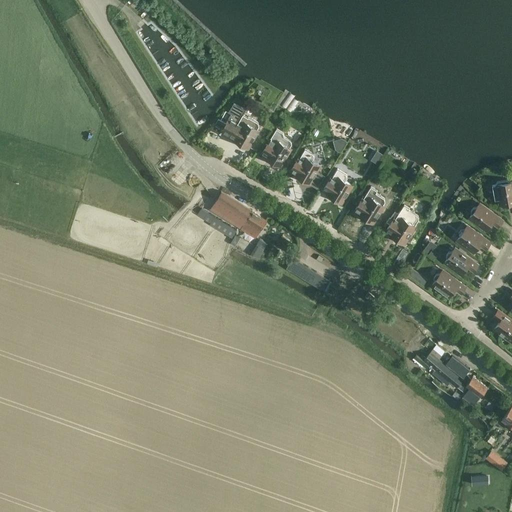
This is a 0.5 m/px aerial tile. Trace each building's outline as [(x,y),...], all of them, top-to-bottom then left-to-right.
[(218,119),(215,124),(223,129),(222,130),(223,131),(229,135),(235,138),(234,140),(240,143),(241,146),(244,147),(246,147),(248,148),(258,130),(257,129),(259,126),(258,122),(248,116),(248,117),(243,114),(246,109),(241,106),(234,102),(228,112),(231,114),(229,117),(226,123),(218,119)] [(292,144),(291,140),(284,136),(283,132),(276,128),(271,138),(272,139),(270,141),(267,138),(262,147),(264,148),(262,152),(267,155),(266,157),(272,161),(273,164),(276,165),(278,165),(280,166),(291,148),(290,147),(292,144)] [(342,138),(333,141),(335,149),(340,152),(346,140),(342,138)] [(312,161),(314,157),(313,154),(305,149),(299,158),(298,157),(291,170),(297,173),(295,175),(302,179),(302,181),(305,183),(308,182),(309,183),(320,165),(312,161)] [(287,158),(282,165),(287,168),(291,161),(287,158)] [(347,177),(346,174),(337,168),(332,177),(331,177),(323,189),(329,192),(327,194),(334,198),(334,201),(337,202),(340,202),(341,203),(352,185),(345,181),(347,177)] [(414,168),(409,175),(413,178),(418,171),(414,168)] [(511,181),(510,182),(507,179),(503,180),(497,181),(495,185),(492,185),(495,200),(500,199),(500,204),(511,203),(511,210),(511,181)] [(384,198),(376,192),(377,190),(371,186),(364,197),(363,197),(355,209),(360,212),(359,214),(365,218),(366,221),(368,222),(371,222),(373,223),(384,205),(383,205),(385,201),(384,198)] [(255,238),(267,219),(222,192),(211,210),(255,238)] [(418,219),(418,215),(408,209),(409,208),(404,204),(395,218),(394,217),(386,229),(392,233),(390,235),(397,239),(397,241),(400,243),(402,242),(404,243),(415,226),(414,225),(417,222),(418,219)] [(498,226),(502,220),(479,204),(477,207),(473,207),(471,210),(471,215),(469,218),(486,230),(492,221),(498,226)] [(232,238),(236,229),(201,208),(197,215),(210,222),(209,224),(232,238)] [(486,248),(490,243),(467,226),(465,229),(461,229),(458,233),(459,237),(457,240),(474,252),(480,243),(486,248)] [(235,246),(235,245),(240,237),(235,235),(230,242),(230,243),(235,246)] [(260,238),(257,244),(264,248),(267,243),(260,238)] [(251,254),(258,258),(260,255),(262,251),(263,249),(256,245),(251,254)] [(466,253),(459,248),(458,250),(455,248),(453,251),(448,252),(446,255),(447,259),(445,262),(461,274),(467,266),(474,270),(478,265),(465,255),(466,253)] [(429,254),(428,254),(435,259),(439,253),(433,249),(432,249),(429,254)] [(324,291),(330,280),(292,257),(286,268),(324,291)] [(409,269),(406,273),(423,285),(428,279),(413,268),(411,266),(409,269)] [(461,292),(465,287),(442,270),(440,273),(436,274),(434,277),(434,281),(432,284),(449,296),(455,288),(461,292)] [(373,303),(377,298),(368,292),(365,296),(373,303)] [(511,320),(498,310),(494,316),(500,320),(494,329),(511,341),(511,340),(511,341),(511,320)] [(416,354),(413,357),(427,368),(429,365),(434,369),(449,382),(456,387),(463,379),(462,379),(462,378),(445,364),(439,359),(445,352),(436,345),(424,360),(416,354)] [(445,364),(462,378),(470,370),(452,355),(445,364)] [(473,405),(487,388),(473,376),(466,385),(469,388),(462,396),(473,405)] [(510,424),(511,421),(511,405),(502,418),(510,424)] [(487,475),(471,476),(471,485),(488,484),(487,475)]
